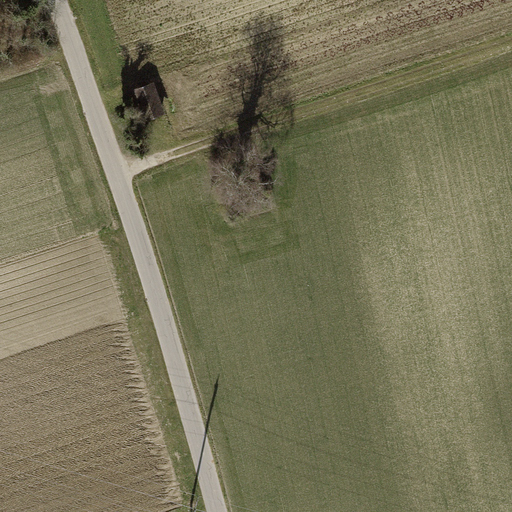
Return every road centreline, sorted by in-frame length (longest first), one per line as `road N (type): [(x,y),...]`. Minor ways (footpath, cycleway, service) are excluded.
road 1 (unclassified): [(219,511),(57,0)]
road 2 (track): [(511,45),(117,171)]
